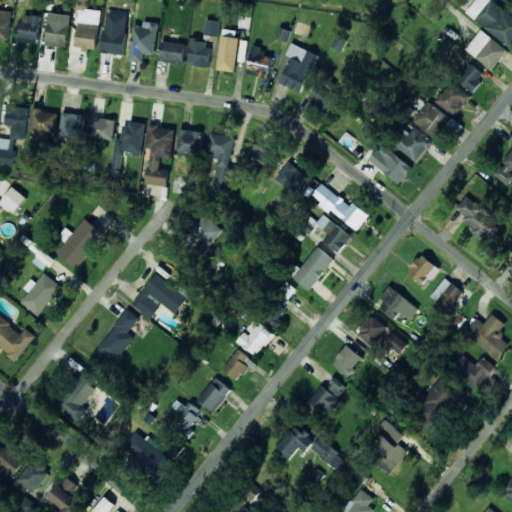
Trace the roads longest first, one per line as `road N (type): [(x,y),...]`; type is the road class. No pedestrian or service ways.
road 1 (residential): [(511,299),(271,115),(0,69)]
road 2 (tertiary): [(511,93),(173,511)]
road 3 (residential): [(0,415),(169,208)]
road 4 (residential): [(155,511),(0,384)]
road 5 (residential): [(421,511),(511,400)]
